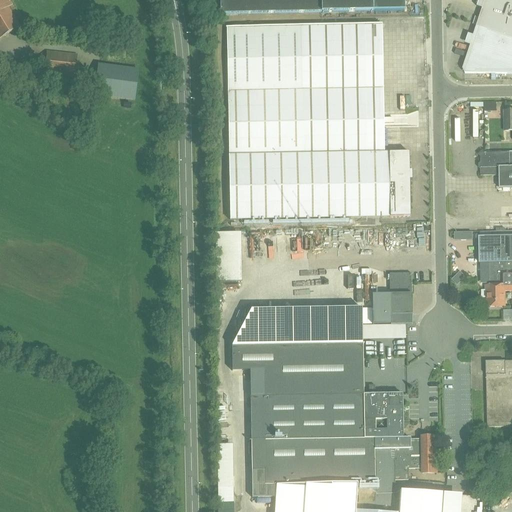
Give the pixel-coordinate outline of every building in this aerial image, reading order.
[(0,0),(0,39),(20,27),(8,8),(12,5),(9,0),(0,0)] [(219,0),(220,14),(373,12),(404,11),(403,0),(219,0)] [(511,0),(480,0),(478,7),(483,8),(463,69),(465,74),(511,74),(511,0)] [(228,92),(231,220),(411,217),(410,153),(389,153),(384,154),(367,154),(365,25),(304,26),(227,27),(228,92)] [(77,55),(47,52),(45,75),(74,78),(77,55)] [(138,70),(98,65),(94,96),(134,101),(138,70)] [(45,83),(19,80),(18,95),(44,97),(45,83)] [(497,112),(497,103),(485,103),(485,112),(497,112)] [(511,151),(510,152),(485,152),(483,151),(479,155),(481,157),(481,176),(500,176),(500,188),(511,188),(511,151)] [(238,233),(215,233),(215,274),(238,274),(238,233)] [(511,261),(511,236),(479,237),(480,264),(488,264),(488,263),(511,261)] [(511,261),(488,263),(488,264),(488,286),(486,286),(486,290),(487,290),(487,306),(505,306),(505,286),(511,285),(511,261)] [(390,325),(412,325),(411,274),(389,274),(390,325)] [(314,290),(319,290),(320,296),(322,296),(323,303),(325,303),(325,295),(328,295),(327,283),(313,284),(314,290)] [(345,308),(317,308),(317,320),(331,320),(331,316),(345,316),(345,308)] [(395,511),(395,481),(408,481),(407,471),(407,464),(403,444),(402,394),(375,394),(375,385),(369,385),(369,394),(363,394),(362,327),(352,327),(351,325),(331,325),(332,346),(232,347),(232,371),(262,371),(262,397),(251,397),(252,485),(253,497),(253,498),(275,498),(273,511),(395,511)] [(408,354),(407,339),(366,340),(366,351),(377,350),(376,346),(384,345),(385,355),(408,354)] [(487,427),(511,426),(511,361),(486,362),(487,427)] [(422,474),(436,473),(436,437),(431,437),(422,437),(422,444),(403,444),(407,464),(407,471),(422,471),(422,474)]
